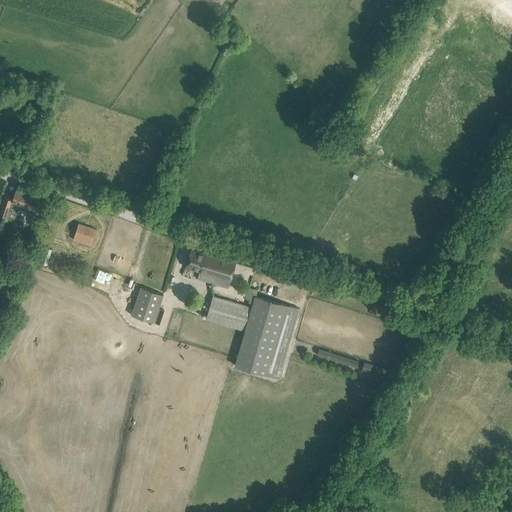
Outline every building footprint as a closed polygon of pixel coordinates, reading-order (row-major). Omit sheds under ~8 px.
[(428,39),(435,31),(419,20),(413,28),(428,39)] [(43,221),(46,211),(39,209),(39,210),(38,210),(42,199),(16,190),(12,201),(11,201),(12,200),(5,197),(0,210),(0,213),(6,216),(7,212),(9,213),(12,210),(16,208),(20,207),(24,208),(28,210),(30,213),(37,215),(36,219),(43,221)] [(46,231),(42,241),(50,244),(51,240),(53,240),(59,222),(51,220),(47,231),(46,231)] [(73,239),(91,244),(96,229),(78,224),(73,239)] [(215,275),(212,283),(227,288),(235,263),(191,249),(185,266),(215,275)] [(141,286),(137,296),(131,315),(153,322),(160,303),(163,294),(141,286)] [(207,319),(245,330),(235,365),(279,378),(299,308),(255,295),(251,311),(213,299),(207,319)] [(359,360),(319,348),(317,355),(357,367),(359,360)] [(382,366),(364,361),(362,370),(380,376),(382,366)]
